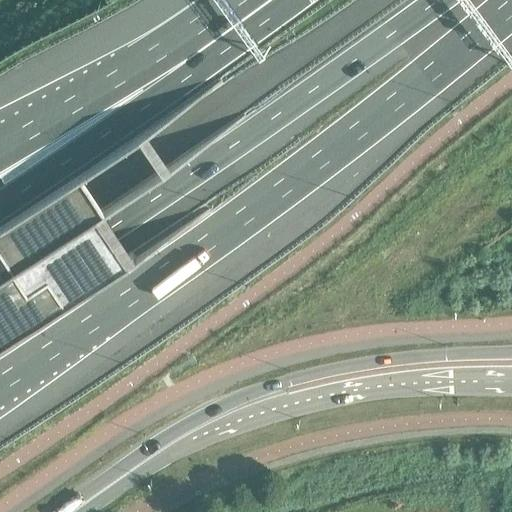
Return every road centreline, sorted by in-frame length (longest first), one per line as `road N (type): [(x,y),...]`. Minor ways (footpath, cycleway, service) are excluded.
road 1 (motorway): [(0,383),(248,213),(511,8)]
road 2 (motorway): [(0,300),(438,0)]
road 3 (motorway): [(0,254),(375,0)]
road 4 (primary): [(511,354),(316,372),(223,405),(159,450)]
road 5 (primary): [(159,450),(337,394),(511,382)]
road 6 (motorway): [(201,50),(154,98),(0,206)]
road 7 (motorway): [(201,50),(136,65),(0,142)]
